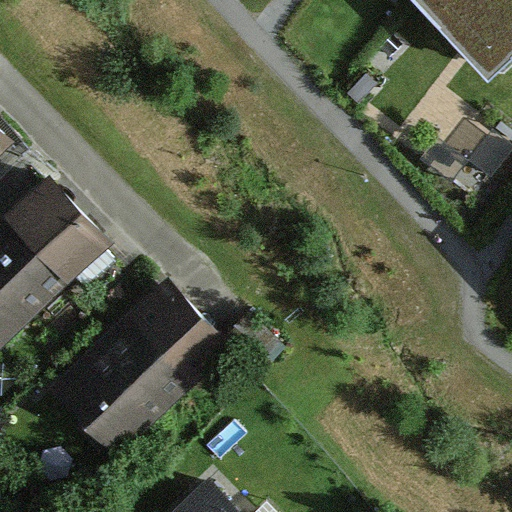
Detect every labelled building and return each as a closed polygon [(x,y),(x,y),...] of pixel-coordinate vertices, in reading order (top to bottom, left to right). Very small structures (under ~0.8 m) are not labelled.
[(511,20),(511,0),(450,0),(490,42),(511,20)] [(0,135),(0,154),(9,146),(0,135)] [(0,353),(109,248),(41,179),(0,218),(0,353)] [(120,463),(236,349),(167,279),(51,393),(120,463)] [(225,511),(204,488),(177,511),(225,511)]
